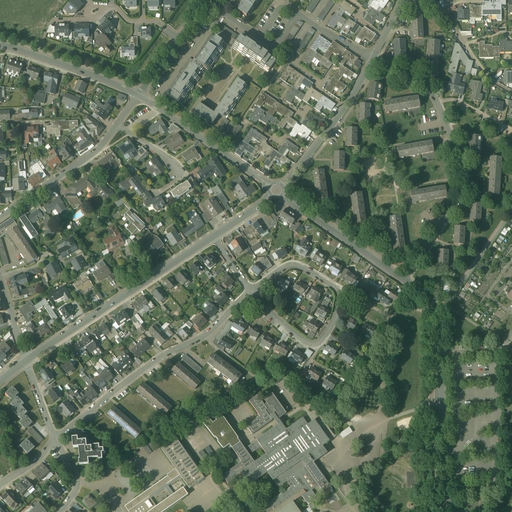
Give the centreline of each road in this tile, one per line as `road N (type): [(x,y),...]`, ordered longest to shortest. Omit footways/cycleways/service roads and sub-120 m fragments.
road 1 (residential): [(405,279),(454,207),(463,176),(431,93),(372,58)]
road 2 (residential): [(57,438),(157,358),(202,337),(250,290)]
road 3 (tertiary): [(450,502),(439,317),(431,299),(405,279)]
road 4 (residential): [(213,237),(25,360)]
road 5 (residential): [(250,290),(293,264),(335,288),(338,305),(322,340),(305,342),(276,319)]
road 6 (tertiary): [(270,185),(137,96)]
road 7 (residential): [(372,58),(282,185)]
road 8 (tertiary): [(405,279),(282,193)]
road 9 (residential): [(116,126),(95,151),(0,216)]
road 10 (tertiary): [(137,96),(0,45)]
